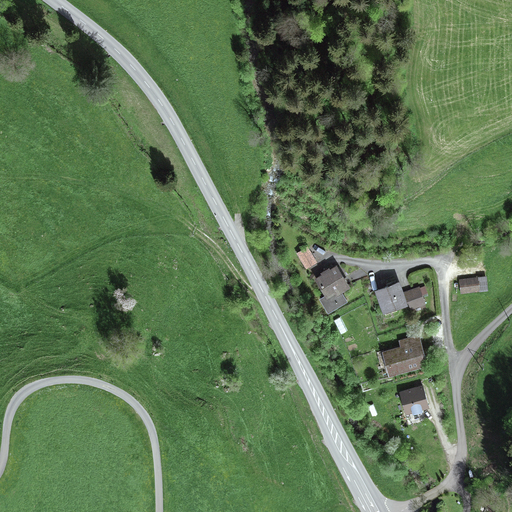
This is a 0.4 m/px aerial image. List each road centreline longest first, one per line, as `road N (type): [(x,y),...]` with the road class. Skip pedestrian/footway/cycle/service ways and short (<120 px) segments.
road 1 (secondary): [(375,511),(162,104),(106,40),(53,0)]
road 2 (unclassified): [(159,511),(148,425),(100,386),(57,381),(24,390),(8,412),(0,460)]
road 3 (unclassified): [(399,511),(444,486),(458,468),(459,369),(511,308)]
road 4 (track): [(175,217),(264,296)]
